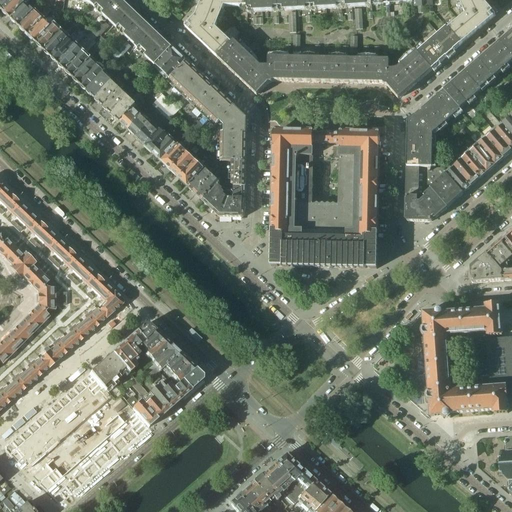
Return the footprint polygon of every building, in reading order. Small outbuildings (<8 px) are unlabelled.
[(0,0),(0,9),(3,12),(14,0),(13,0),(0,0)] [(12,21),(25,7),(26,5),(23,3),(21,4),(18,1),(18,0),(13,0),(14,0),(3,12),(12,21)] [(152,29),(144,22),(120,0),(96,0),(91,6),(135,47),(152,29)] [(246,0),(201,0),(202,3),(198,13),(196,16),(185,28),(217,59),(232,44),(216,29),(224,7),(247,7),(246,0)] [(258,0),(246,0),(247,7),(247,13),(258,13),(258,0)] [(268,0),(258,0),(258,13),(268,12),(268,0)] [(278,0),(268,0),(268,12),(278,12),(278,0)] [(288,11),(288,0),(278,0),(278,12),(288,11)] [(298,0),(288,0),(288,11),(299,11),(298,0)] [(309,0),(298,0),(299,11),(310,10),(309,0)] [(340,0),(309,0),(310,10),(331,9),(341,9),(340,0)] [(350,8),(349,0),(340,0),(341,9),(350,8)] [(362,7),(360,0),(349,0),(350,8),(362,7)] [(495,16),(484,3),(483,0),(468,0),(460,4),(465,15),(447,30),(461,45),(495,16)] [(389,5),(385,5),(385,18),(394,17),(394,13),(390,13),(389,5)] [(31,13),(25,7),(12,21),(22,30),(36,15),(33,11),(31,13)] [(62,16),(55,10),(51,13),(58,20),(62,16)] [(363,30),(362,14),(361,10),(354,10),(356,31),(363,30)] [(38,13),(36,15),(22,30),(29,37),(45,20),(38,13)] [(296,34),(296,13),(288,13),(289,17),(284,17),(284,24),(289,24),(289,34),(296,34)] [(45,20),(29,37),(36,44),(53,27),(45,20)] [(100,35),(101,36),(109,27),(105,23),(96,32),(100,35)] [(55,24),(53,27),(36,44),(43,51),(62,31),(55,24)] [(434,29),(429,24),(425,27),(430,32),(434,29)] [(398,100),(432,70),(461,45),(447,30),(445,27),(397,69),(393,70),(389,70),(389,61),(268,58),(268,67),(261,67),(234,41),(232,44),(217,59),(255,95),(259,94),(269,84),(272,84),(273,82),(383,85),(385,86),(387,87),(398,100)] [(173,49),(152,29),(135,47),(134,47),(155,67),(156,66),(173,49)] [(62,31),(43,51),(51,58),(70,38),(62,31)] [(420,41),(415,36),(412,39),(416,44),(420,41)] [(511,43),(507,37),(500,43),(511,57),(511,43)] [(58,64),(77,44),(70,38),(51,58),(58,64)] [(77,44),(58,64),(65,72),(82,54),(84,51),(81,48),(82,47),(78,43),(77,44)] [(118,52),(123,56),(131,48),(127,43),(118,52)] [(261,50),(254,43),(250,48),(257,55),(261,50)] [(412,48),(408,43),(404,46),(408,51),(412,48)] [(511,57),(500,43),(486,55),(500,72),(511,61),(511,57)] [(122,56),(113,47),(107,54),(113,60),(112,61),(114,63),(122,56)] [(173,49),(156,66),(163,72),(160,75),(168,82),(170,79),(186,62),(173,49)] [(82,54),(65,72),(72,78),(90,60),(92,58),(88,55),(86,57),(82,54)] [(500,72),(486,55),(472,68),(486,84),(500,72)] [(90,60),(72,78),(80,85),(99,65),(96,62),(94,64),(90,60)] [(184,92),(200,75),(196,71),(197,71),(194,68),(191,65),(190,66),(186,62),(170,79),(174,82),(173,84),(179,90),(180,88),(184,92)] [(99,65),(80,85),(87,92),(104,74),(106,72),(103,69),(104,68),(100,64),(99,65)] [(142,75),(133,67),(130,70),(139,78),(139,80),(142,83),(146,79),(142,75)] [(484,86),(486,84),(472,68),(451,86),(467,104),(481,92),(480,90),(483,92),(481,94),(485,99),(489,95),(485,91),(487,89),(484,86)] [(104,74),(87,92),(95,100),(112,82),(108,79),(109,79),(104,74)] [(200,75),(184,92),(188,95),(186,97),(189,100),(207,81),(208,81),(205,78),(204,79),(200,75)] [(511,79),(489,100),(491,103),(511,84),(511,79)] [(207,81),(189,100),(192,102),(193,101),(197,105),(214,88),(210,84),(211,84),(208,81),(207,81)] [(112,82),(95,100),(103,108),(120,90),(117,87),(112,82)] [(467,104),(451,86),(444,92),(460,110),(467,104)] [(154,87),(147,95),(149,97),(152,93),(159,99),(157,100),(166,108),(168,105),(171,103),(162,95),(162,94),(154,87)] [(214,88),(197,105),(196,106),(203,112),(220,94),(214,88)] [(120,90),(103,108),(111,115),(128,98),(125,95),(126,94),(120,89),(120,90)] [(460,111),(460,110),(444,92),(429,105),(445,124),(460,111)] [(220,94),(203,112),(209,119),(227,100),(220,94)] [(128,98),(111,115),(120,123),(133,109),(136,106),(133,102),(129,97),(128,98)] [(157,100),(152,106),(169,122),(177,113),(169,106),(168,105),(166,108),(157,100)] [(227,100),(209,119),(216,125),(219,121),(233,107),(227,100)] [(182,108),(175,102),(173,104),(179,111),(182,108)] [(177,113),(179,111),(171,103),(169,106),(177,113)] [(445,124),(429,105),(408,123),(433,135),(445,124)] [(219,121),(225,127),(246,119),(233,107),(219,121)] [(141,116),(133,109),(120,123),(128,131),(141,116)] [(192,112),(187,117),(193,123),(198,118),(192,112)] [(141,116),(128,131),(136,139),(150,125),(141,116)] [(196,127),(187,118),(183,122),(192,131),(196,127)] [(511,120),(511,118),(502,126),(511,137),(511,120)] [(246,119),(225,127),(225,133),(246,133),(247,119),(246,119)] [(433,135),(408,123),(407,138),(433,138),(433,135)] [(150,125),(136,139),(145,147),(158,133),(150,125)] [(511,152),(511,137),(502,126),(501,126),(494,133),(511,153),(511,152)] [(160,131),(158,133),(145,147),(153,155),(168,139),(160,131)] [(511,153),(494,133),(493,131),(485,139),(486,140),(503,160),(511,153)] [(272,216),(271,267),(317,268),(331,269),(377,270),(380,140),(380,134),(346,134),(340,134),(340,151),(340,163),(339,206),(312,205),(313,162),(313,150),(318,150),(319,139),(334,140),(334,134),(314,133),(311,133),(274,132),(274,137),(272,216)] [(246,133),(225,133),(221,133),(221,142),(246,143),(246,133)] [(432,158),(433,138),(407,138),(407,157),(432,158)] [(177,147),(168,139),(153,155),(162,163),(177,147)] [(503,160),(486,140),(478,147),(495,166),(503,160)] [(246,143),(221,142),(221,152),(246,152),(246,143)] [(179,145),(177,147),(162,163),(170,171),(187,153),(179,145)] [(469,152),(471,154),(488,173),(495,166),(478,147),(477,145),(469,152)] [(246,152),(221,152),(220,160),(232,161),(246,161),(246,152)] [(187,153),(170,171),(179,179),(195,161),(187,153)] [(471,154),(463,160),(480,180),(488,173),(471,154)] [(432,158),(407,157),(407,168),(432,169),(432,158)] [(453,167),(453,168),(471,188),(480,180),(463,160),(461,159),(453,167)] [(195,161),(179,179),(187,187),(204,169),(195,161)] [(232,161),(232,185),(233,185),(233,187),(245,187),(246,161),(232,161)] [(421,198),(430,189),(439,181),(446,174),(441,169),(432,169),(407,168),(406,198),(421,198)] [(446,174),(446,175),(463,194),(471,188),(453,168),(446,174)] [(204,169),(187,187),(194,194),(212,175),(205,169),(204,169)] [(463,194),(446,175),(446,174),(439,181),(456,201),(463,194)] [(212,175),(194,194),(202,201),(217,185),(219,183),(212,175)] [(456,201),(439,181),(430,189),(447,209),(456,201)] [(217,185),(202,201),(210,208),(223,195),(224,193),(222,191),(223,190),(217,185)] [(10,195),(1,186),(0,186),(0,204),(0,205),(10,195)] [(245,187),(233,187),(233,199),(233,218),(242,219),(245,216),(245,187)] [(447,209),(430,189),(421,198),(437,217),(447,209)] [(29,213),(19,204),(10,195),(0,205),(19,223),(29,213)] [(223,195),(210,208),(220,218),(233,218),(233,199),(228,199),(223,195)] [(414,222),(415,205),(421,198),(406,198),(406,220),(408,222),(414,222)] [(437,217),(421,198),(415,205),(414,222),(430,223),(431,223),(431,222),(437,217)] [(47,231),(38,222),(29,213),(19,223),(38,241),(47,231)] [(66,248),(57,240),(47,231),(38,241),(56,258),(66,248)] [(511,237),(509,234),(501,241),(511,253),(511,237)] [(7,240),(2,244),(2,245),(0,246),(0,256),(11,267),(22,255),(18,251),(16,253),(11,247),(12,245),(7,240)] [(511,253),(501,241),(494,247),(511,268),(511,253)] [(511,271),(511,268),(494,247),(486,254),(501,272),(511,271)] [(85,266),(75,257),(66,248),(56,258),(75,276),(85,266)] [(22,255),(11,267),(9,269),(20,280),(22,278),(33,266),(35,265),(24,254),(22,255)] [(502,282),(501,272),(486,254),(470,268),(471,281),(471,282),(472,283),(473,283),(473,284),(474,284),(502,282)] [(33,266),(22,278),(37,293),(44,287),(49,282),(44,277),(43,279),(37,273),(39,272),(33,266)] [(104,284),(94,275),(85,266),(75,276),(94,294),(104,284)] [(511,281),(511,271),(501,272),(502,282),(511,281)] [(113,293),(104,284),(94,294),(103,303),(113,293)] [(55,312),(55,289),(47,289),(44,287),(37,293),(37,306),(44,314),(46,311),(55,312)] [(104,321),(122,305),(122,301),(113,293),(103,303),(104,304),(95,311),(104,321)] [(37,306),(22,322),(34,334),(38,329),(37,328),(42,322),(43,324),(49,318),(44,314),(37,306)] [(449,392),(448,387),(451,387),(447,342),(445,342),(445,337),(488,333),(488,337),(502,336),(500,306),(487,307),(486,306),(486,307),(478,308),(478,307),(477,308),(477,309),(472,309),(471,308),(471,309),(472,312),(443,314),(442,311),(443,311),(442,310),(436,311),(436,310),(435,311),(436,312),(436,313),(423,314),(424,329),(421,329),(421,328),(420,329),(420,330),(421,338),(422,339),(422,344),(421,344),(422,345),(423,344),(425,344),(428,387),(426,388),(425,387),(424,388),(426,388),(426,393),(425,394),(426,403),(425,403),(426,404),(427,403),(430,403),(431,417),(443,416),(443,418),(443,419),(444,419),(449,418),(450,419),(451,418),(450,417),(450,414),(493,411),(494,415),(508,414),(506,388),(449,392)] [(84,321),(80,325),(88,335),(104,321),(95,311),(91,315),(90,313),(83,319),(84,321)] [(22,322),(6,338),(18,350),(23,345),(21,343),(27,337),(29,339),(34,334),(22,322)] [(69,334),(64,338),(73,348),(88,335),(80,325),(76,328),(74,326),(67,333),(69,334)] [(144,326),(126,341),(135,351),(140,346),(155,333),(148,326),(144,326)] [(155,333),(140,346),(147,354),(163,340),(155,333)] [(6,338),(0,343),(0,362),(2,365),(7,360),(5,359),(11,353),(13,354),(18,350),(6,338)] [(53,348),(48,352),(57,362),(73,348),(64,338),(60,342),(58,340),(51,346),(53,348)] [(511,383),(511,339),(472,343),(475,386),(511,383)] [(163,340),(147,354),(145,356),(153,364),(171,348),(163,340)] [(135,351),(126,341),(119,348),(134,365),(141,358),(135,351)] [(119,348),(111,355),(128,374),(136,367),(134,365),(119,348)] [(164,369),(179,355),(171,348),(153,364),(156,368),(146,376),(150,380),(158,373),(160,375),(164,372),(162,370),(163,369),(164,369)] [(45,355),(39,360),(47,370),(57,362),(48,352),(46,349),(42,352),(45,355)] [(129,375),(128,374),(111,355),(104,361),(120,379),(119,380),(121,383),(126,378),(129,375)] [(179,355),(164,369),(171,377),(187,363),(179,355)] [(27,370),(23,374),(32,384),(47,370),(39,360),(34,364),(33,362),(26,368),(27,370)] [(120,379),(104,361),(97,367),(115,388),(118,385),(116,383),(119,380),(120,379)] [(187,363),(171,377),(177,385),(194,370),(187,363)] [(97,367),(89,373),(105,392),(106,392),(110,388),(112,390),(115,388),(97,367)] [(194,370),(177,385),(172,389),(181,399),(202,381),(202,377),(194,370)] [(5,447),(5,451),(57,504),(61,504),(148,428),(136,414),(132,409),(120,396),(119,394),(112,400),(106,392),(105,392),(89,373),(5,447)] [(12,384),(7,388),(16,398),(32,384),(23,374),(19,377),(17,376),(10,382),(12,384)] [(181,399),(172,389),(169,385),(164,389),(160,385),(157,388),(173,407),(181,399)] [(125,390),(133,398),(137,394),(129,386),(125,390)] [(0,411),(16,398),(7,388),(3,391),(2,389),(0,390),(0,411)] [(173,407),(157,388),(148,395),(165,414),(173,407)] [(157,421),(140,402),(138,404),(126,390),(120,396),(132,409),(136,414),(148,428),(157,421)] [(165,414),(148,395),(140,402),(157,421),(165,414)] [(504,444),(506,446),(506,453),(500,459),(497,460),(497,462),(500,461),(501,474),(498,474),(498,476),(502,476),(509,481),(509,488),(507,490),(509,492),(510,496),(511,497),(511,437),(508,438),(508,439),(505,440),(505,442),(504,444)] [(282,457),(276,463),(292,482),(296,486),(287,497),(295,504),(296,503),(307,490),(314,483),(286,457),(282,457)] [(260,476),(267,484),(275,493),(279,490),(287,497),(296,486),(292,482),(276,463),(260,476)] [(275,493),(267,484),(260,476),(253,482),(268,500),(270,502),(274,499),(276,502),(280,499),(275,493)] [(0,511),(33,511),(31,510),(25,504),(11,490),(1,481),(0,479),(0,511)] [(253,482),(238,495),(251,510),(252,511),(254,511),(257,509),(259,511),(263,509),(266,506),(264,503),(268,500),(253,482)] [(314,483),(307,490),(296,503),(305,511),(306,511),(309,509),(311,511),(313,511),(328,496),(314,483)] [(248,511),(251,510),(238,495),(231,502),(230,506),(235,511),(248,511)] [(328,496),(313,511),(327,511),(336,503),(328,496)] [(336,503),(327,511),(340,511),(343,509),(336,503)]
